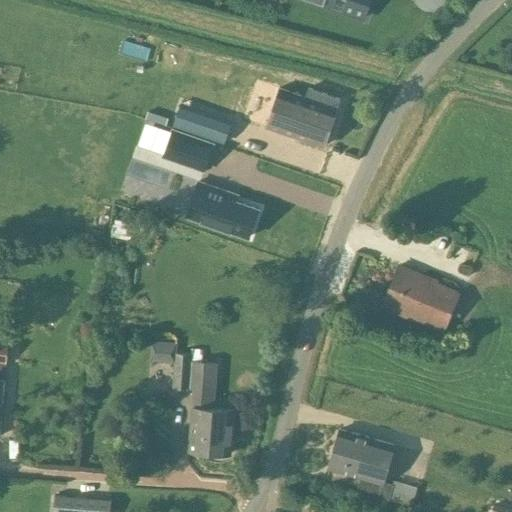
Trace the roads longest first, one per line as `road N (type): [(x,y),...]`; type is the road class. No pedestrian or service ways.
road 1 (unclassified): [(258,500),(346,217),(406,98),(490,0)]
road 2 (residential): [(258,500),(227,485),(0,469)]
